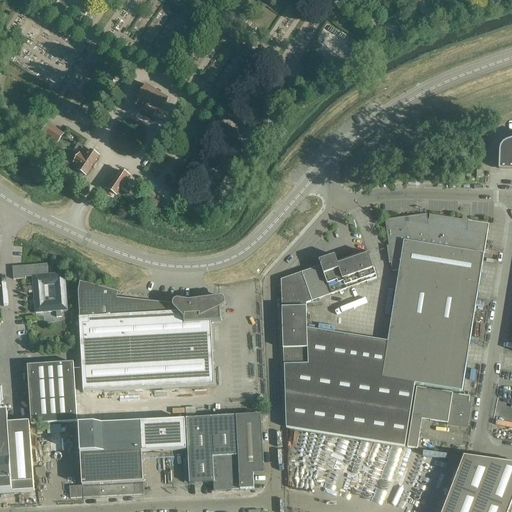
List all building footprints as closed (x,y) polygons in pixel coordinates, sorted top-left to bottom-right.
[(148,114),(153,117),(157,112),(159,114),(168,100),(146,85),(144,88),(140,85),(135,93),(139,95),(137,99),(139,100),(136,105),(141,109),(141,110),(147,114),(148,114)] [(33,127),(58,143),(63,135),(39,118),(33,127)] [(511,156),(511,141),(505,144),(503,145),(502,146),(501,147),(501,148),(501,149),(501,156),(511,156)] [(73,151),(78,154),(83,146),(78,143),(73,151)] [(75,164),(80,167),(78,170),(86,176),(92,167),(94,169),(96,166),(94,164),(99,157),(90,151),(87,156),(85,155),(84,157),(80,155),(75,164)] [(511,156),(501,156),(500,169),(511,169),(511,156)] [(108,190),(116,195),(129,177),(121,171),(116,178),(114,176),(112,180),(114,181),(108,190)] [(145,201),(157,209),(163,199),(152,192),(145,201)] [(422,221),(422,215),(385,220),(389,246),(387,247),(389,264),(391,264),(392,272),(399,271),(388,342),(307,329),(306,304),(312,302),(331,295),(377,279),(368,255),(358,258),(358,260),(353,261),(349,258),(337,262),(335,256),(319,262),(321,267),(302,273),(281,281),(284,365),(285,380),(286,427),(286,429),(405,447),(415,384),(462,392),(468,354),(483,262),(486,262),(486,263),(496,264),(498,252),(485,250),(489,225),(468,221),(468,222),(462,221),(429,215),(429,220),(422,221)] [(26,277),(29,277),(32,277),(33,287),(28,287),(29,292),(34,291),(35,313),(56,312),(57,318),(62,317),(61,311),(68,311),(65,274),(48,275),(47,265),(24,266),(13,267),(14,280),(24,279),(27,279),(26,277)] [(173,304),(169,304),(117,299),(118,293),(120,294),(120,293),(80,282),(78,292),(80,318),(79,318),(83,393),(214,386),(211,322),(221,322),(220,303),(209,303),(208,301),(204,301),(204,303),(200,303),(173,304)] [(32,425),(77,422),(78,422),(74,363),(32,366),(28,366),(32,425)] [(465,426),(469,403),(470,397),(417,389),(407,448),(417,449),(422,420),(448,424),(465,426)] [(0,495),(10,495),(10,494),(35,492),(30,423),(8,424),(8,412),(4,413),(4,411),(0,411),(0,495)] [(253,475),(254,475),(254,474),(263,473),(263,464),(264,464),(261,415),(236,416),(240,490),(254,489),(253,475)] [(188,459),(212,458),(214,491),(239,490),(235,416),(186,419),(187,440),(188,459)] [(142,433),(141,433),(80,437),(83,486),(83,498),(144,495),(144,483),(142,452),(186,450),(185,420),(141,423),(142,433)] [(47,426),(48,431),(33,432),(36,462),(51,461),(48,435),(62,434),(61,425),(47,426)] [(511,511),(511,464),(464,458),(443,511),(511,511)] [(36,468),(37,478),(46,477),(45,467),(36,468)] [(70,487),(71,499),(83,498),(82,486),(70,487)]
